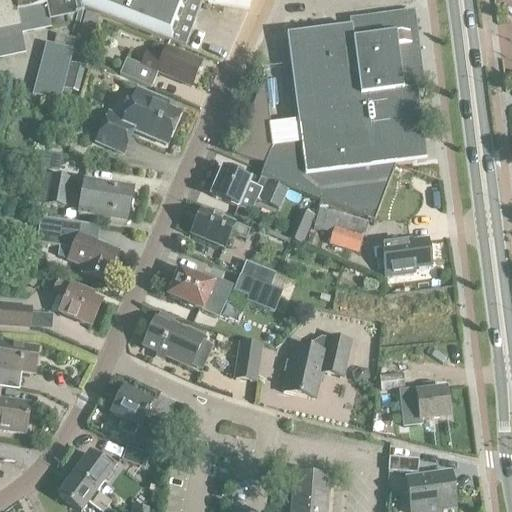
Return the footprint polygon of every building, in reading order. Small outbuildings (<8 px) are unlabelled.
[(0,0),(0,39),(22,36),(17,13),(47,7),(48,17),(83,11),(186,49),(203,3),(185,1),(184,0),(0,0)] [(48,17),(47,7),(17,13),(21,33),(50,27),(48,17)] [(87,62),(100,18),(86,14),(73,58),(87,62)] [(264,79),(236,154),(265,166),(260,179),(267,182),(289,190),(300,194),(374,223),(395,168),(427,164),(408,22),(288,39),(301,146),(274,150),(264,79)] [(0,58),(25,54),(22,36),(0,39),(0,58)] [(60,101),(63,90),(71,64),(75,49),(49,42),(33,94),(60,101)] [(162,60),(161,60),(146,53),(140,67),(126,61),(119,77),(151,91),(158,74),(192,88),(202,64),(167,50),(162,60)] [(71,64),(63,90),(78,94),(85,68),(71,64)] [(125,120),(124,120),(108,113),(94,145),(124,158),(135,133),(166,147),(180,116),(158,106),(161,101),(137,91),(125,120)] [(215,183),(210,195),(213,197),(212,199),(237,210),(238,209),(250,214),(254,204),(255,202),(255,203),(280,213),(289,190),(267,182),(264,190),(249,184),(223,173),(218,184),(215,183)] [(51,176),(47,194),(68,197),(71,181),(71,180),(51,176)] [(84,182),(81,200),(130,208),(133,190),(84,182)] [(47,194),(45,207),(66,210),(66,209),(79,212),(78,217),(127,225),(130,208),(81,200),(68,197),(47,194)] [(202,213),(192,237),(223,250),(229,236),(245,242),(249,232),(233,226),(202,213)] [(40,221),(37,246),(59,248),(58,258),(67,262),(67,263),(84,271),(82,274),(104,283),(106,278),(107,279),(117,254),(79,238),(81,225),(40,221)] [(332,245),(331,250),(360,260),(365,243),(336,233),(332,245)] [(411,244),(376,248),(378,262),(382,261),(384,278),(410,274),(409,270),(430,268),(427,244),(411,246),(411,244)] [(276,277),(246,265),(241,278),(271,290),(271,289),(276,277)] [(174,275),(166,295),(167,296),(166,298),(203,313),(220,320),(227,303),(231,291),(233,288),(203,275),(202,277),(195,275),(193,280),(177,273),(176,276),(174,275)] [(241,278),(235,293),(251,299),(249,305),(274,315),(283,293),(271,289),(271,290),(241,278)] [(366,281),(364,289),(374,292),(377,284),(366,281)] [(70,289),(68,288),(57,284),(53,293),(66,299),(59,315),(92,328),(102,305),(93,301),(94,297),(71,287),(70,289)] [(409,296),(390,298),(391,304),(395,339),(439,334),(435,298),(410,301),(409,296)] [(33,309),(0,307),(0,329),(31,332),(33,309)] [(155,322),(144,348),(191,370),(192,367),(203,343),(204,340),(187,332),(187,334),(173,328),(175,323),(160,316),(157,323),(155,322)] [(326,339),(323,355),(294,348),(283,395),(315,402),(321,377),(344,382),(352,345),(326,339)] [(0,372),(9,373),(21,375),(34,377),(38,350),(0,344),(0,372)] [(233,382),(257,386),(261,362),(263,348),(239,344),(233,382)] [(359,370),(352,376),(355,385),(363,386),(370,381),(367,371),(359,370)] [(402,372),(383,375),(378,375),(381,394),(404,391),(402,372)] [(0,389),(0,432),(25,436),(29,406),(0,401),(0,397),(1,390),(0,389)] [(153,404),(152,406),(123,391),(110,415),(140,431),(148,415),(153,418),(159,408),(153,404)] [(416,396),(416,393),(401,395),(403,406),(417,405),(420,423),(450,419),(447,392),(416,396)] [(143,453),(160,457),(161,457),(169,424),(151,420),(143,453)] [(150,457),(126,449),(121,463),(145,471),(150,457)] [(89,457),(74,478),(97,494),(112,474),(117,466),(105,458),(100,465),(89,457)] [(419,463),(390,460),(388,474),(418,477),(419,463)] [(451,477),(416,481),(406,483),(410,511),(452,511),(455,511),(451,477)] [(97,494),(74,478),(59,499),(77,511),(84,511),(89,506),(97,511),(105,511),(111,504),(97,494)] [(326,511),(329,480),(295,478),(292,511),(326,511)]
